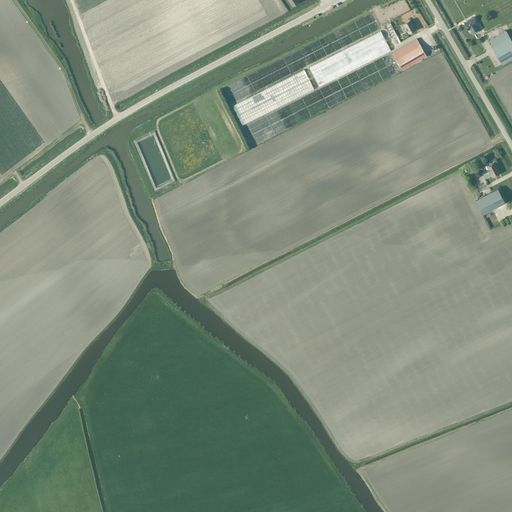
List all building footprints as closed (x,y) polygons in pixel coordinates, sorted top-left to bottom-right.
[(474,18),(465,23),(468,29),(470,28),(472,33),(472,32),(473,33),(474,33),(478,31),(478,30),(478,29),(476,25),(478,24),(474,18)] [(403,24),(408,33),(415,29),(410,19),(403,24)] [(377,20),(368,22),(370,29),(379,26),(377,20)] [(391,20),(387,22),(393,35),(394,35),(397,41),(401,39),(391,20)] [(291,50),(299,66),(352,42),(349,35),(352,34),(350,31),(351,30),(350,28),(352,27),(350,23),(291,50)] [(502,64),(511,58),(511,40),(506,30),(489,40),(493,46),(492,47),(502,64)] [(320,87),(391,51),(381,31),(309,67),(320,87)] [(393,53),(402,69),(426,55),(417,39),(393,53)] [(262,85),(279,78),(280,58),(250,71),(253,79),(257,79),(257,81),(258,83),(262,82),(262,85)] [(314,90),(304,70),(233,106),(243,126),(314,90)] [(498,169),(494,161),(487,165),(490,171),(483,174),(486,178),(492,175),(492,176),(499,173),(497,170),(498,169)] [(498,188),(475,199),(482,213),(505,202),(498,188)]
